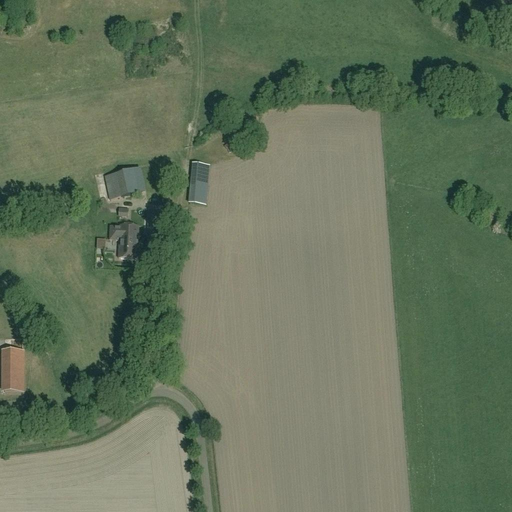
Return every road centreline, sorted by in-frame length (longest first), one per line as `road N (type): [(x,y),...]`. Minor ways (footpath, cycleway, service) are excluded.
road 1 (unclassified): [(208,511),(199,428),(173,396),(146,395),(74,435),(0,446)]
road 2 (track): [(154,393),(158,267)]
